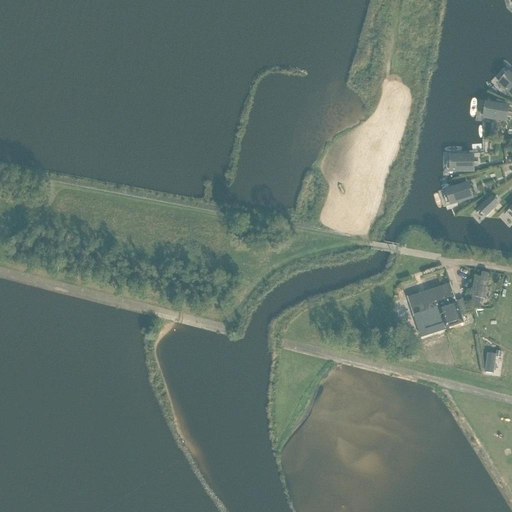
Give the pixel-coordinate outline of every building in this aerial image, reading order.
[(511,96),(511,77),(509,75),(500,85),(511,96)] [(505,121),(507,108),(487,104),(485,118),(505,121)] [(452,158),(452,172),(472,172),(472,158),(452,158)] [(448,191),(452,204),(471,199),(467,185),(448,191)] [(499,205),(491,198),(479,209),(486,217),(499,205)] [(487,299),(488,272),(482,271),(482,275),(474,275),(473,299),(487,299)] [(456,302),(450,283),(407,298),(413,316),(419,314),(425,331),(443,324),(438,308),(456,302)] [(463,300),(456,302),(438,308),(443,324),(445,329),(463,323),(461,317),(468,314),(463,300)] [(487,352),(487,372),(499,372),(499,366),(497,366),(497,353),(487,352)]
